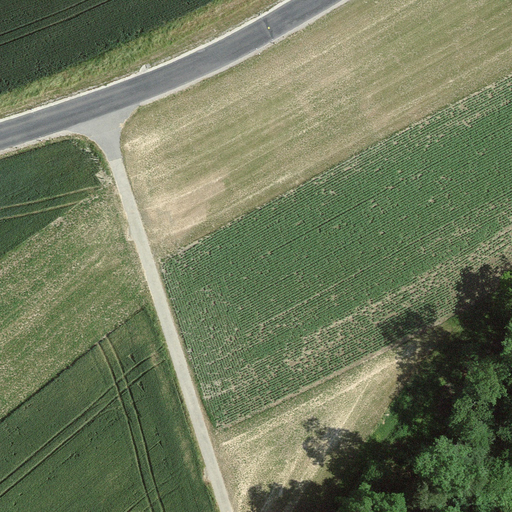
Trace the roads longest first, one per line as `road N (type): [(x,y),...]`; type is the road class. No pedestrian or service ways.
road 1 (track): [(98,102),(226,511)]
road 2 (tertiary): [(322,0),(207,59),(0,136)]
